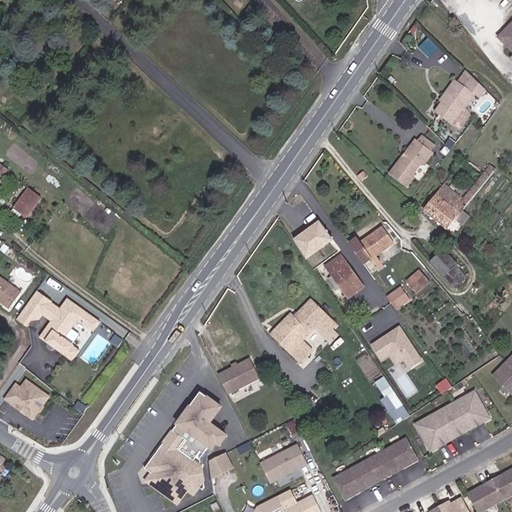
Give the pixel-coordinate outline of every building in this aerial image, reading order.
[(511,21),(503,30),(510,36),(503,43),(511,51),(511,58),(511,59),(511,60),(511,21)] [(510,36),(503,30),(497,36),(503,43),(510,36)] [(487,91),(474,78),(469,72),(461,83),(457,80),(445,97),(447,99),(444,103),(437,113),(454,125),(465,109),(464,108),(474,94),(481,98),(487,91)] [(423,137),(419,142),(429,151),(433,145),(423,137)] [(451,140),(446,145),(452,151),(457,144),(451,140)] [(429,151),(419,142),(416,141),(389,177),(406,190),(413,180),(413,177),(422,165),(425,165),(433,154),(429,151)] [(463,200),(444,184),(423,211),(448,228),(496,170),(490,165),(463,200)] [(358,176),(362,181),(367,177),(363,171),(358,176)] [(13,208),(14,208),(22,214),(27,218),(41,198),(28,188),(13,208)] [(22,214),(14,208),(11,213),(19,219),(22,214)] [(319,220),(292,239),(306,260),(334,241),(319,220)] [(374,261),(380,269),(383,266),(376,256),(394,243),(383,227),(361,243),(359,241),(351,247),(366,267),(374,261)] [(431,262),(444,276),(456,266),(457,264),(444,249),(431,262)] [(326,266),(332,275),(338,283),(349,298),(364,287),(341,255),(326,266)] [(456,266),(444,276),(454,287),(465,277),(456,266)] [(416,294),(430,282),(420,271),(406,282),(416,294)] [(338,283),(332,275),(328,279),(334,287),(338,283)] [(0,301),(10,308),(21,292),(0,277),(0,301)] [(38,288),(17,319),(27,328),(31,321),(42,317),(57,327),(45,342),(72,361),(80,349),(64,336),(76,321),(92,331),(102,323),(68,296),(60,305),(38,288)] [(411,301),(401,288),(389,298),(398,311),(411,301)] [(296,319),(295,317),(291,313),(271,335),(299,363),(312,349),(303,340),(320,323),(329,332),(337,324),(312,300),(298,313),(300,315),(296,319)] [(372,314),(377,320),(385,313),(380,307),(372,314)] [(399,325),(370,344),(380,362),(388,357),(395,366),(404,361),(411,369),(423,361),(399,325)] [(250,359),(218,376),(229,395),(261,379),(250,359)] [(511,370),(508,366),(496,377),(511,392),(511,370)] [(421,379),(425,385),(434,378),(429,372),(421,379)] [(397,423),(411,416),(389,374),(377,380),(385,397),(383,398),(397,423)] [(21,389),(15,384),(4,399),(17,408),(20,408),(25,411),(25,414),(32,419),(48,397),(26,381),(21,389)] [(203,492),(206,489),(200,458),(208,449),(215,453),(221,448),(225,451),(233,438),(213,424),(225,409),(201,391),(145,470),(152,475),(146,483),(178,506),(188,492),(193,496),(198,489),(203,492)] [(492,420),(477,392),(417,423),(432,451),(492,420)] [(418,459),(407,437),(334,478),(346,499),(418,459)] [(309,465),(299,446),(261,465),(271,484),(286,477),(284,473),(299,465),(301,469),(309,465)] [(206,459),(213,476),(234,467),(227,450),(206,459)] [(286,477),(301,469),(299,465),(284,473),(286,477)] [(469,493),(479,511),(481,511),(500,502),(511,495),(511,469),(503,474),(504,476),(486,486),(485,484),(469,493)] [(471,511),(463,497),(449,505),(448,502),(434,511),(471,511)] [(285,511),(278,499),(259,509),(256,511),(285,511)]
